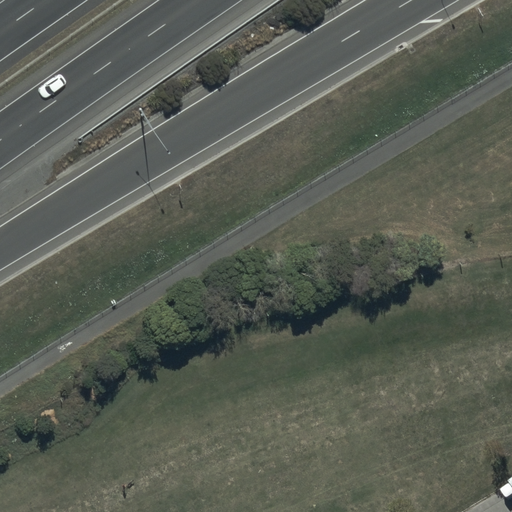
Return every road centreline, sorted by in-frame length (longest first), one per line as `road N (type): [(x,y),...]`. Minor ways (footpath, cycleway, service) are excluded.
road 1 (motorway): [(413,0),(0,249)]
road 2 (motorway): [(201,0),(0,141)]
